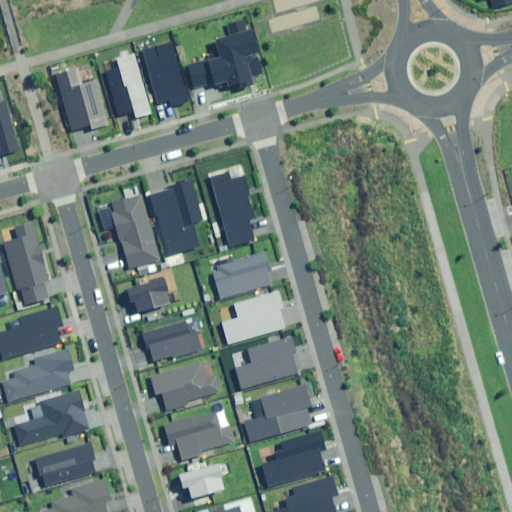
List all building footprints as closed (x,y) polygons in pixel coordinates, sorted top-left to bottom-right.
[(220,55),(187,65),(194,88),(214,83),(216,89),(233,84),(235,90),(254,84),(252,77),(262,73),(256,54),(259,53),(252,29),(248,30),(245,20),(228,25),(231,35),(215,40),(220,55)] [(142,51),(158,105),(171,101),(173,106),(189,102),(171,42),(142,51)] [(119,67),(106,71),(119,115),(135,111),(137,118),(151,113),(133,54),(117,59),(119,67)] [(77,68),(54,75),(72,131),(91,125),(92,129),(108,124),(94,81),(82,85),(77,68)] [(0,155),(19,150),(4,101),(0,102),(0,155)] [(229,172),(210,178),(231,247),(255,240),(249,219),(255,217),(243,177),(231,181),(229,172)] [(203,220),(191,180),(169,186),(170,190),(150,196),(156,216),(158,216),(170,256),(200,247),(193,223),(203,220)] [(127,198),(112,203),(115,212),(111,213),(119,240),(120,239),(129,270),(160,260),(141,196),(128,199),(127,198)] [(18,239),(3,243),(18,290),(21,289),(26,305),(48,298),(44,283),(49,281),(32,223),(15,228),(18,239)] [(213,273),(221,299),(271,284),(267,273),(271,272),(265,252),(218,267),(219,271),(213,273)] [(164,279),(126,290),(130,304),(135,302),(138,313),(169,304),(166,293),(168,293),(164,279)] [(283,309),(278,293),(235,306),(239,319),(223,324),(229,345),(286,328),(280,310),(283,309)] [(57,307),(0,323),(0,349),(3,360),(60,343),(56,328),(63,326),(57,307)] [(195,318),(142,334),(147,349),(150,349),(155,364),(201,350),(196,333),(199,332),(195,318)] [(296,354),(291,338),(248,351),(252,364),(236,369),(242,390),(298,373),(293,355),(296,354)] [(2,382),(8,402),(71,384),(67,373),(73,371),(67,350),(34,360),(36,366),(14,372),(16,378),(2,382)] [(207,379),(202,363),(179,370),(179,369),(151,377),(156,395),(162,394),(167,411),(188,405),(187,401),(220,391),(216,377),(207,379)] [(311,404),(305,384),(251,400),(256,418),(243,421),(249,441),(311,423),(305,406),(311,404)] [(14,426),(20,446),(87,426),(83,412),(85,411),(79,391),(40,402),(44,418),(14,426)] [(219,427),(215,411),(191,418),(191,416),(163,424),(169,445),(176,443),(181,459),(201,453),(200,450),(232,440),(228,425),(219,427)] [(325,449),(319,430),(279,442),(281,449),(273,452),(275,459),(260,464),(267,486),(324,469),(318,451),(325,449)] [(90,444),(35,460),(40,477),(42,476),(45,487),(95,472),(92,462),(95,461),(90,444)] [(215,462),(177,474),(181,487),(185,486),(189,497),(221,488),(218,477),(220,476),(215,462)] [(273,510),(274,511),(334,511),(330,496),(337,494),(331,476),(291,487),(294,495),(284,498),(286,506),(273,510)] [(45,511),(106,511),(104,504),(111,502),(105,480),(71,489),(73,497),(51,503),(53,510),(45,511)]
